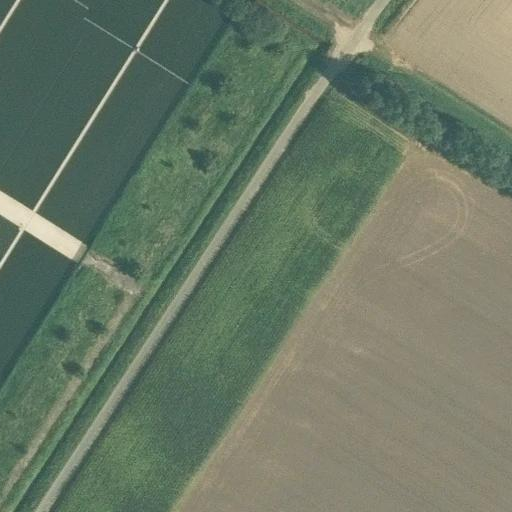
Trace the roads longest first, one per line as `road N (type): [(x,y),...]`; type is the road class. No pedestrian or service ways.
road 1 (unclassified): [(374,0),(38,511)]
road 2 (track): [(294,0),(511,135)]
